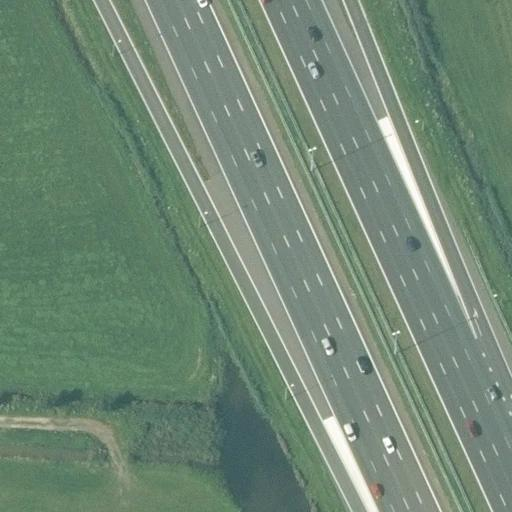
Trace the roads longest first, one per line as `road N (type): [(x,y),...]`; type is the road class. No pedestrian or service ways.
road 1 (motorway): [(102,0),(315,424),(372,511)]
road 2 (motorway): [(172,0),(406,511)]
road 3 (motorway): [(452,354),(292,0)]
road 4 (motorway): [(452,354),(419,172),(351,0)]
road 5 (track): [(117,490),(92,430),(0,425)]
road 6 (motorway): [(511,483),(452,354)]
